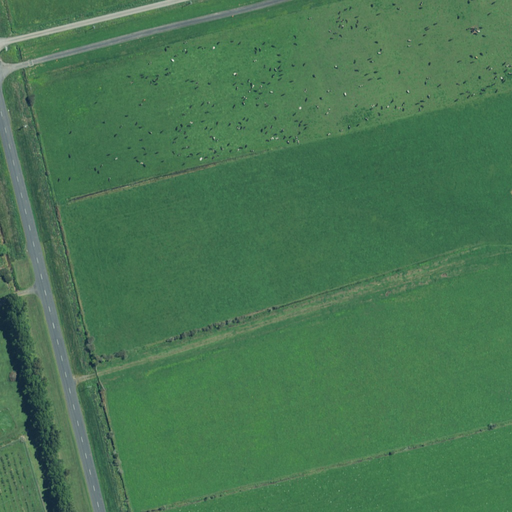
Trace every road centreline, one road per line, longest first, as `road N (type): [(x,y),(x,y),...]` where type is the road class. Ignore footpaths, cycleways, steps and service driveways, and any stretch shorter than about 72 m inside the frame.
road 1 (track): [(511,243),(66,381)]
road 2 (unclassified): [(0,106),(98,511)]
road 3 (track): [(0,77),(293,0)]
